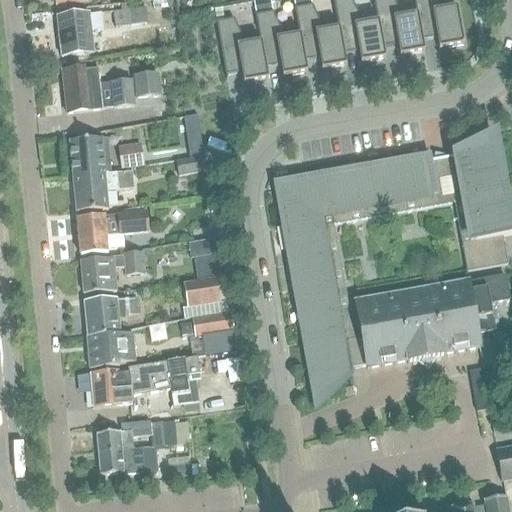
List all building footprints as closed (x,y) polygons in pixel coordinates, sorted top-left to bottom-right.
[(269,0),(253,3),(255,14),(271,11),(269,0)] [(378,23),(377,23),(363,26),(351,0),(348,0),(334,3),(333,3),(338,30),(339,30),(344,56),(358,53),(360,65),(385,61),(383,49),(378,23)] [(417,16),(416,16),(402,19),(393,0),(372,0),(377,23),(378,23),(383,49),(397,46),(399,58),(424,54),(422,42),(417,16)] [(441,12),(435,0),(413,0),(416,16),(417,16),(422,42),(436,39),(438,51),(463,47),(457,9),(441,12)] [(339,30),(338,30),(324,33),(312,7),(294,10),(299,37),(300,37),(305,63),(319,60),(321,72),(346,68),(344,56),(339,30)] [(131,12),(115,14),(117,29),(147,26),(146,11),(131,12)] [(300,37),(299,37),(285,40),(273,13),(255,17),(260,44),(261,44),(266,70),(280,67),(282,79),(307,74),(305,63),(300,37)] [(101,15),(57,20),(61,59),(93,55),(92,39),(97,38),(96,31),(103,31),(101,15)] [(261,44),(260,44),(246,46),(234,20),(224,22),(216,23),(225,77),(239,74),(241,86),(268,81),(266,70),(261,44)] [(98,70),(63,74),(67,116),(102,112),(102,110),(113,109),(114,111),(134,109),(131,83),(100,86),(98,70)] [(159,98),(157,76),(134,78),(136,101),(159,98)] [(199,126),(197,117),(185,119),(187,128),(199,126)] [(69,143),(73,180),(110,174),(109,158),(103,158),(101,141),(69,143)] [(118,149),(121,171),(143,167),(140,146),(118,149)] [(480,154),(477,146),(454,155),(454,158),(455,160),(480,154)] [(511,232),(490,150),(480,154),(455,160),(461,194),(470,243),(461,245),(466,274),(468,273),(507,266),(502,238),(511,236),(511,232)] [(178,178),(206,173),(204,158),(176,163),(178,178)] [(343,329),(323,219),(461,194),(455,160),(454,158),(427,163),(427,160),(413,162),(401,161),(400,165),(385,167),(373,166),(373,170),(358,172),(345,171),(345,175),(330,177),(318,176),(317,180),(277,187),(284,227),(281,229),(286,240),(289,255),(286,257),(291,268),(294,283),(291,284),(296,295),(299,310),(296,312),(301,323),(304,336),(343,329)] [(110,175),(110,174),(73,180),(76,215),(108,212),(106,193),(134,191),(132,173),(110,175)] [(77,221),(80,258),(108,256),(107,239),(148,236),(146,215),(77,221)] [(190,261),(219,256),(216,240),(188,245),(190,261)] [(114,270),(123,269),(124,279),(143,277),(141,255),(122,257),(122,258),(109,260),(109,261),(80,264),(83,296),(116,293),(114,270)] [(494,332),(489,305),(509,302),(505,278),(355,305),(361,338),(366,367),(367,370),(479,350),(477,336),(494,332)] [(183,285),(187,309),(227,302),(223,279),(183,285)] [(125,302),(84,306),(88,340),(119,337),(117,318),(138,316),(137,300),(125,302)] [(202,338),(233,333),(230,315),(193,321),(196,339),(202,338)] [(366,367),(361,338),(345,341),(343,329),(304,336),(315,401),(317,401),(351,374),(350,370),(366,367)] [(233,333),(202,338),(203,344),(189,346),(191,358),(236,351),(233,333)] [(119,337),(88,340),(90,371),(120,369),(119,365),(135,364),(133,336),(119,337)] [(127,373),(91,376),(94,410),(132,407),(131,398),(171,393),(173,409),(198,405),(194,382),(188,383),(187,378),(199,376),(196,359),(128,371),(127,373)] [(239,360),(227,362),(230,378),(241,376),(239,360)] [(226,363),(216,364),(217,374),(227,373),(226,363)] [(501,374),(485,377),(487,393),(503,390),(501,374)] [(97,437),(98,455),(121,453),(121,452),(133,451),(132,441),(151,439),(149,424),(130,426),(131,434),(121,435),(97,437)] [(164,449),(176,448),(176,447),(174,426),(174,424),(162,425),(164,449)] [(153,450),(164,449),(162,425),(151,426),(153,450)] [(511,481),(511,449),(495,452),(500,483),(511,481)] [(133,453),(133,451),(121,452),(121,453),(98,455),(100,479),(123,476),(123,478),(144,476),(142,452),(133,453)] [(170,480),(192,478),(190,467),(169,469),(170,480)] [(507,511),(505,499),(482,504),(483,511),(507,511)]
